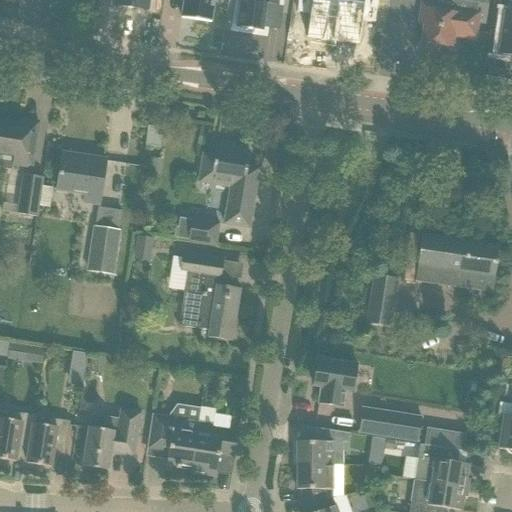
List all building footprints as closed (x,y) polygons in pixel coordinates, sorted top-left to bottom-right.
[(114,0),(114,3),(145,8),(146,0),(114,0)] [(183,0),(181,19),(210,23),(213,0),(183,0)] [(239,0),(236,28),(263,32),(267,5),(278,6),(278,0),(239,0)] [(297,0),(296,13),(308,15),(305,39),(332,42),(337,0),(297,0)] [(345,0),(337,0),(332,42),(359,46),(362,22),(375,24),(378,0),(363,0),(363,2),(345,0)] [(420,43),(452,48),(453,37),(475,41),(479,13),(421,4),(418,25),(423,25),(420,43)] [(511,11),(504,11),(497,54),(511,56),(511,11)] [(12,165),(31,168),(35,143),(38,123),(19,120),(18,126),(11,125),(11,123),(0,121),(0,154),(13,156),(12,165)] [(251,216),(257,182),(255,181),(256,171),(246,170),(249,152),(232,149),(233,145),(221,143),(220,147),(216,146),(214,156),(202,154),(199,174),(198,183),(211,185),(212,179),(230,182),(223,225),(249,229),(251,216)] [(82,204),(98,206),(105,161),(88,158),(87,163),(61,159),(56,192),(83,196),(82,204)] [(18,214),(36,217),(43,178),(24,175),(18,214)] [(215,245),(218,224),(191,220),(188,241),(215,245)] [(95,227),(89,272),(111,275),(118,230),(95,227)] [(421,236),(414,282),(492,293),(498,247),(421,236)] [(136,237),(134,249),(149,251),(151,239),(136,237)] [(179,270),(187,272),(180,315),(183,316),(181,327),(209,331),(208,338),(231,342),(239,289),(217,286),(218,277),(220,277),(223,260),(182,253),(179,270)] [(366,324),(390,328),(397,279),(373,276),(366,324)] [(10,345),(7,360),(25,363),(27,348),(10,345)] [(70,351),(69,382),(84,382),(85,351),(70,351)] [(317,360),(313,388),(321,389),(318,405),(342,409),(344,393),(352,394),(356,366),(317,360)] [(442,381),(435,408),(465,415),(472,388),(442,381)] [(498,449),(511,451),(511,404),(499,403),(497,415),(503,416),(498,449)] [(180,465),(190,467),(191,467),(198,422),(200,408),(177,405),(168,417),(151,414),(146,448),(168,451),(166,465),(175,467),(175,468),(180,469),(180,465)] [(421,418),(362,409),(358,433),(417,442),(421,418)] [(120,410),(119,418),(91,414),(89,429),(88,428),(82,467),(107,471),(110,453),(133,457),(140,413),(120,410)] [(18,442),(29,443),(30,443),(33,424),(35,416),(13,413),(12,421),(0,419),(0,459),(15,462),(18,442)] [(30,443),(29,443),(26,464),(50,468),(53,447),(65,449),(70,422),(48,419),(47,426),(33,424),(30,443)] [(191,467),(190,467),(189,473),(215,477),(218,456),(232,458),(231,464),(233,464),(238,432),(212,428),(213,424),(198,422),(191,467)] [(296,442),(296,466),(332,466),(342,466),(342,452),(346,452),(348,446),(350,434),(316,429),(316,442),(296,442)] [(385,441),(384,450),(392,451),(393,442),(385,441)] [(413,479),(413,480),(467,488),(468,484),(465,483),(468,465),(457,463),(459,451),(419,445),(417,459),(405,457),(402,478),(413,479)] [(369,451),(367,466),(381,466),(383,453),(369,451)] [(301,490),(303,503),(333,498),(332,490),(332,466),(296,466),(296,490),(301,490)] [(467,488),(413,480),(408,511),(443,511),(444,509),(461,511),(463,493),(466,494),(467,488)] [(336,511),(335,506),(333,498),(303,503),(304,511),(336,511)]
